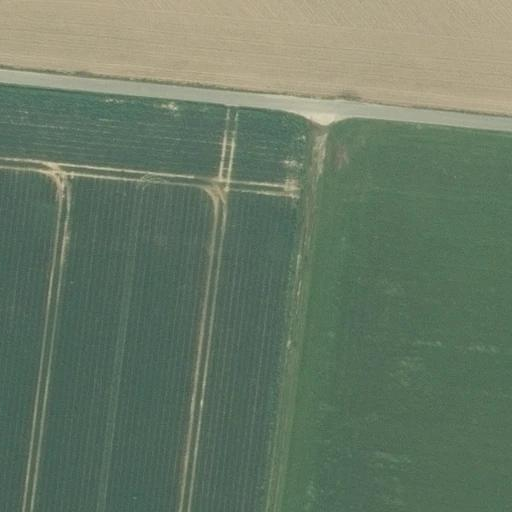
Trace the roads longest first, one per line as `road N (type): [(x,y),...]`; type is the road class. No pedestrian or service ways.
road 1 (unclassified): [(511,126),(0,76)]
road 2 (track): [(324,108),(274,511)]
